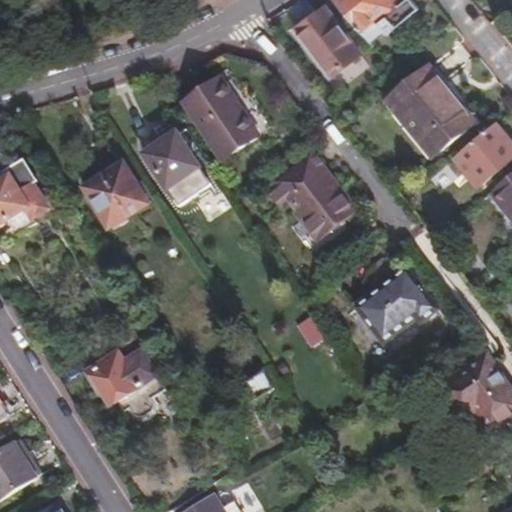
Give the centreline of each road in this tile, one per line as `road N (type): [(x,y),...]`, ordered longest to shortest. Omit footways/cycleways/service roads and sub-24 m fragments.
road 1 (residential): [(260,0),(178,45),(0,96)]
road 2 (residential): [(0,321),(121,511)]
